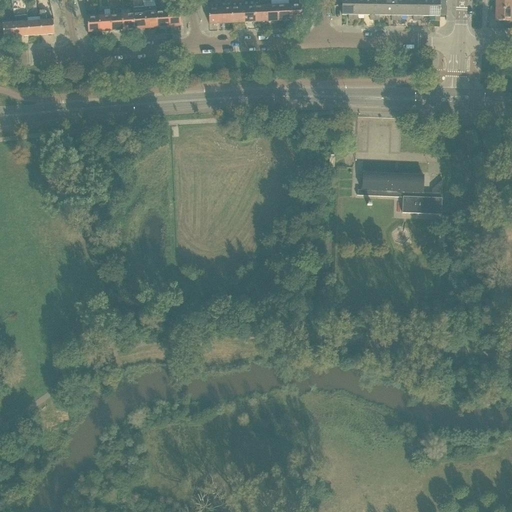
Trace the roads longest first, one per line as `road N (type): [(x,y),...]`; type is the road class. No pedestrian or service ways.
road 1 (secondary): [(57,112),(376,98)]
road 2 (residential): [(323,39),(459,44)]
road 3 (residential): [(197,45),(323,39)]
road 4 (residential): [(74,53),(197,45)]
